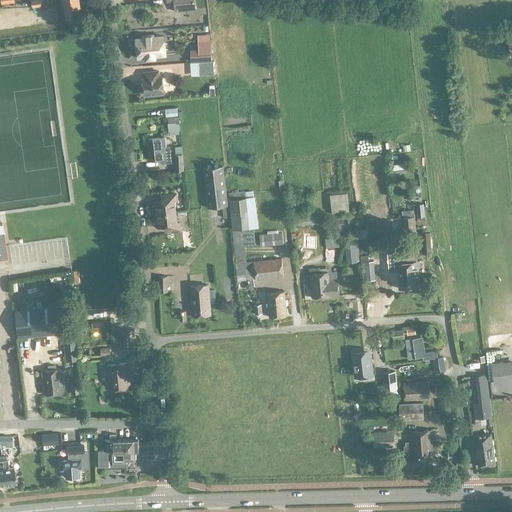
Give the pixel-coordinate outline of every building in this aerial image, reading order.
[(78,0),(62,0),(65,19),(81,17),(78,0)] [(166,0),(167,2),(174,1),(175,11),(195,9),(194,0),(166,0)] [(166,55),(163,36),(153,37),(153,35),(143,36),(143,38),(136,39),(136,44),(135,44),(134,45),(135,52),(136,52),(137,52),(138,58),(166,55)] [(211,60),(210,50),(194,51),(195,61),(211,60)] [(199,69),(214,68),(213,61),(198,62),(199,69)] [(145,78),(142,79),(142,83),(141,85),(141,89),(143,91),(144,95),(164,93),(162,76),(159,77),(158,71),(144,72),(145,78)] [(165,100),(176,99),(173,76),(166,77),(168,93),(164,94),(165,100)] [(168,122),(168,131),(181,130),(180,121),(168,122)] [(158,138),(148,139),(150,160),(160,159),(160,164),(172,162),(170,146),(166,146),(165,137),(158,138)] [(388,158),(397,156),(394,145),(385,147),(388,158)] [(182,154),(174,154),(175,171),(183,171),(182,154)] [(409,163),(390,165),(391,170),(393,170),(393,175),(405,174),(405,169),(410,168),(409,163)] [(209,167),(204,168),(207,200),(208,208),(222,206),(228,206),(227,200),(226,193),(223,166),(215,167),(209,167)] [(245,245),(256,244),(254,228),(258,227),(255,196),(253,196),(252,190),(228,192),(229,199),(232,230),(234,254),(246,253),(245,245)] [(153,214),(176,212),(175,200),(177,200),(177,194),(162,195),(162,201),(155,202),(155,205),(152,205),(153,214)] [(289,203),(289,213),(298,213),(297,202),(289,203)] [(424,203),(415,204),(417,217),(425,216),(424,203)] [(339,232),(355,231),(353,210),(346,211),(347,217),(323,220),(326,248),(339,246),(338,238),(340,238),(339,232)] [(366,216),(366,219),(367,224),(378,223),(378,224),(381,224),(381,223),(382,223),(382,218),(381,218),(381,210),(374,210),(374,215),(366,216)] [(413,210),(401,211),(403,234),(415,233),(413,210)] [(176,212),(153,214),(154,223),(157,223),(157,226),(165,225),(166,231),(181,229),(180,223),(177,223),(176,212)] [(290,217),(291,226),(314,224),(313,215),(290,217)] [(392,224),(386,219),(383,222),(389,227),(392,224)] [(357,229),(358,239),(367,238),(366,228),(357,229)] [(260,246),(283,244),(282,232),(278,233),(278,230),(267,231),(267,234),(259,235),(260,246)] [(182,232),(183,243),(184,250),(193,249),(192,242),(191,238),(190,231),(182,232)] [(432,253),(430,232),(421,233),(422,254),(432,253)] [(302,249),(316,250),(316,238),(308,238),(308,236),(303,236),(302,249)] [(360,261),(358,244),(351,244),(344,245),(346,263),(360,261)] [(360,255),(362,281),(376,280),(374,261),(369,261),(368,255),(360,255)] [(406,262),(408,288),(416,287),(414,275),(418,275),(417,268),(420,267),(420,261),(417,261),(416,255),(406,256),(406,262)] [(255,279),(283,276),(281,258),(235,263),(237,280),(255,278),(255,279)] [(408,288),(406,262),(396,263),(399,289),(408,288)] [(337,271),(331,272),(331,268),(309,270),(312,298),(339,295),(337,271)] [(159,292),(167,292),(167,276),(159,276),(159,292)] [(193,316),(210,314),(208,285),(191,286),(193,316)] [(267,293),(269,317),(287,315),(284,291),(267,293)] [(261,304),(254,305),(255,314),(262,313),(261,304)] [(15,311),(18,338),(58,333),(56,307),(15,311)] [(134,329),(121,330),(123,352),(136,351),(134,329)] [(403,330),(392,331),(393,340),(404,339),(403,330)] [(383,346),(390,345),(388,332),(381,333),(383,346)] [(422,337),(406,340),(408,359),(422,357),(423,360),(433,358),(435,372),(444,371),(442,357),(438,357),(437,351),(425,352),(422,337)] [(75,342),(64,343),(66,361),(77,360),(75,342)] [(365,352),(353,353),(355,370),(356,376),(361,376),(372,374),(371,367),(369,353),(369,351),(365,352)] [(127,362),(107,365),(110,391),(131,388),(127,362)] [(494,381),(511,379),(511,363),(493,366),(494,381)] [(61,368),(56,369),(56,365),(48,365),(48,370),(42,370),(45,395),(64,393),(61,368)] [(384,384),(385,394),(397,393),(395,371),(390,371),(392,383),(384,384)] [(134,384),(144,382),(143,373),(133,375),(134,384)] [(404,401),(430,399),(428,380),(402,382),(404,401)] [(479,403),(473,404),(475,419),(485,418),(486,424),(486,425),(493,425),(490,402),(479,403)] [(433,453),(434,453),(438,453),(437,444),(433,444),(432,430),(410,432),(410,441),(405,442),(405,445),(404,445),(405,461),(434,459),(433,453)] [(373,447),(393,447),(393,431),(373,431),(373,447)] [(58,433),(42,434),(43,445),(59,444),(58,433)] [(494,463),(490,440),(489,433),(474,435),(479,466),(494,463)] [(134,466),(134,459),(136,459),(136,451),(138,451),(138,439),(116,439),(116,434),(110,434),(110,439),(102,440),(103,451),(98,451),(99,467),(124,466),(134,466)] [(59,453),(59,445),(46,446),(47,454),(59,453)] [(69,460),(61,461),(62,470),(66,469),(66,478),(79,477),(79,468),(82,468),(82,459),(81,459),(80,453),(85,453),(84,445),(68,447),(68,454),(69,454),(69,460)] [(6,460),(6,456),(0,456),(0,485),(16,483),(14,467),(9,468),(8,460),(6,460)]
